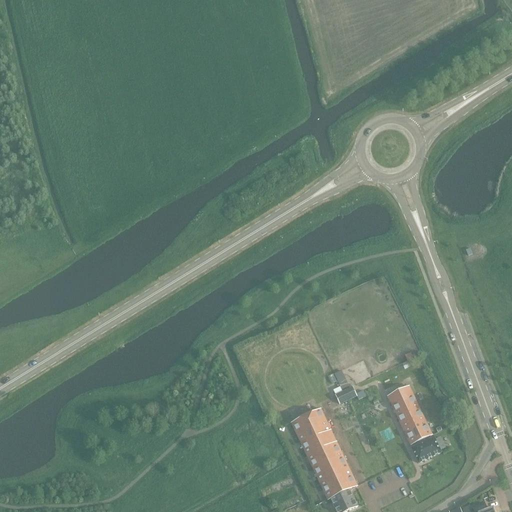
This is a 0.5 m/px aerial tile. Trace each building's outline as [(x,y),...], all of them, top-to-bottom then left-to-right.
[(431,458),(442,453),(440,451),(445,448),(440,439),(436,441),(434,438),(425,443),(424,440),(432,436),(409,387),(388,398),(411,446),(419,442),(421,445),(411,449),(419,464),(431,458)] [(336,396),(340,405),(357,397),(352,388),(336,396)] [(364,391),(357,394),(360,399),(367,396),(364,391)] [(427,415),(435,412),(428,397),(420,400),(427,415)] [(336,511),(347,511),(357,507),(349,491),(357,487),(321,410),(319,411),(291,424),(300,442),(303,449),(307,457),(310,464),(313,471),(317,478),(323,490),(328,501),(331,499),(336,511)]
